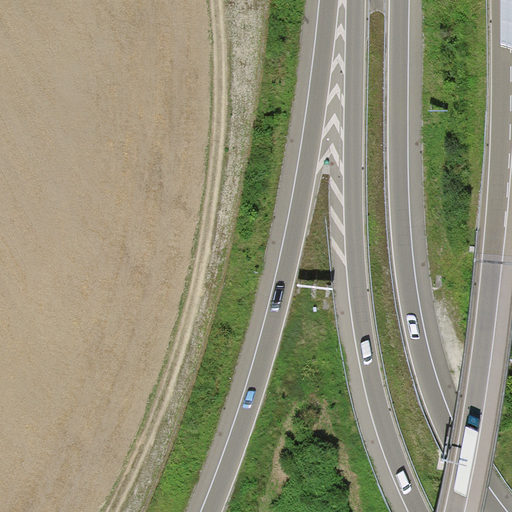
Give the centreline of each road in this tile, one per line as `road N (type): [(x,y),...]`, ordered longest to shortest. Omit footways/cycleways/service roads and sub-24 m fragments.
road 1 (motorway): [(499,511),(447,425),(411,304),(402,214),(401,0)]
road 2 (track): [(217,0),(222,118),(189,312),(111,511)]
road 3 (motorway): [(336,0),(270,327),(208,511)]
road 4 (motorway): [(347,0),(360,318),(383,428),(418,511)]
road 5 (motorway): [(457,511),(495,260),(506,0)]
